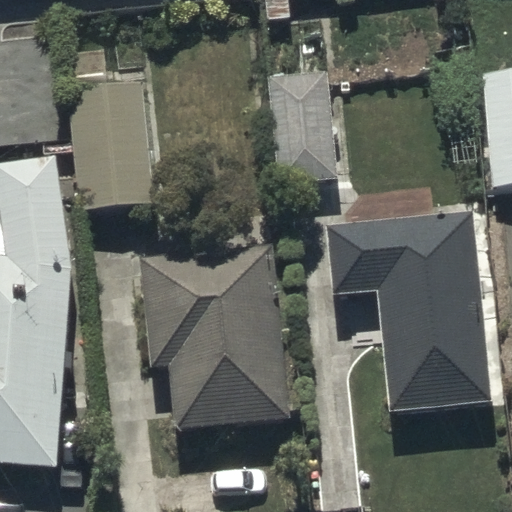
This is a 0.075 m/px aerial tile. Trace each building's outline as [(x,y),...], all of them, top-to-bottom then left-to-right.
[(326,76),(268,82),(279,187),(336,181),(326,76)] [(511,191),(511,78),(484,81),(493,193),(511,191)] [(141,89),(69,96),(81,217),(153,209),(141,89)] [(0,470),(59,474),(67,376),(72,376),(74,348),(69,347),(74,282),(64,222),(71,220),(64,162),(47,164),(0,170),(0,204),(9,262),(0,261),(0,470)] [(495,411),(475,218),(328,234),(335,304),(379,299),(391,422),(495,411)] [(277,255),(142,265),(150,374),(169,373),(174,437),(290,428),(277,255)]
